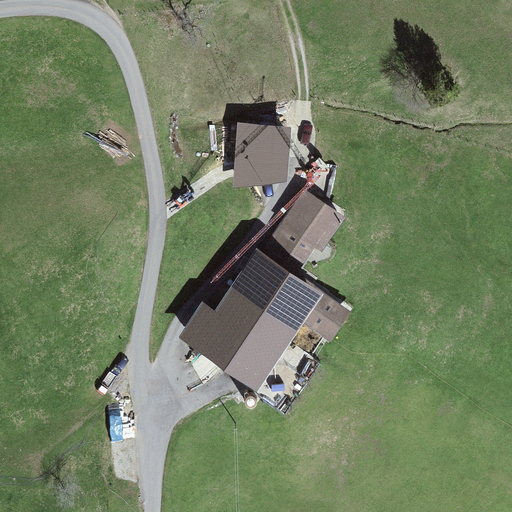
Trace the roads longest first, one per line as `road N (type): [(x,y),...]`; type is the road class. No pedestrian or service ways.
road 1 (unclassified): [(0,11),(83,9),(112,30),(135,75),(158,209),(139,359),(144,511)]
road 2 (track): [(304,109),(294,182),(183,324),(145,413)]
